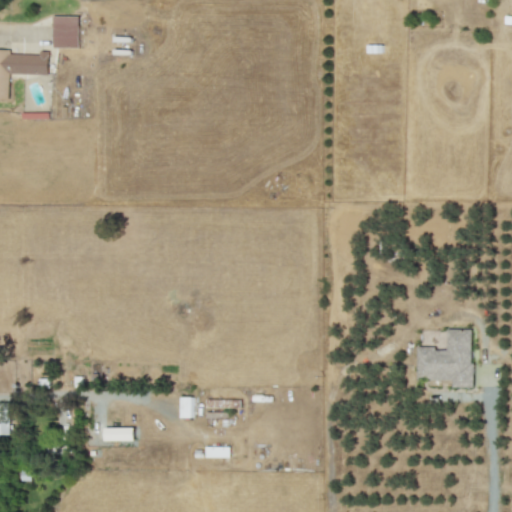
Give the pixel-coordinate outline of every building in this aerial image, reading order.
[(54,47),(79,47),(80,16),(54,15),(54,47)] [(49,74),(49,51),(40,51),(40,54),(10,53),(10,49),(0,48),(0,98),(9,99),(10,73),(49,74)] [(473,387),(474,328),(448,328),(448,348),(417,348),(417,379),(453,379),(453,387),(473,387)] [(183,417),(193,417),(193,396),(183,397),(183,417)] [(11,402),(0,402),(0,434),(12,434),(11,402)] [(106,440),(136,440),(136,427),(106,427),(106,440)] [(231,447),(207,446),(206,457),(230,457),(231,447)]
